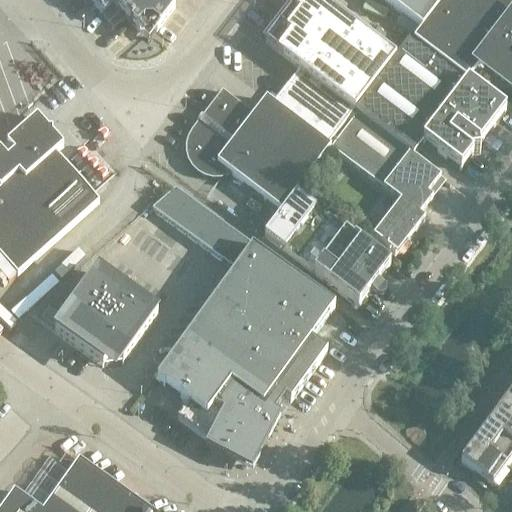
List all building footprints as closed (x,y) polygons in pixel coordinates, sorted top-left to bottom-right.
[(139,34),(140,34),(156,33),(175,9),(170,3),(166,0),(86,0),(101,17),(114,5),(139,34)] [(300,71),(286,89),(273,107),(330,151),(357,116),(357,115),(354,113),(395,60),(317,0),(300,0),(266,45),(300,71)] [(379,0),(421,32),(445,0),(379,0)] [(511,0),(446,0),(414,43),(467,84),(480,67),(511,91),(511,0)] [(113,31),(123,22),(113,10),(103,19),(113,31)] [(410,40),(395,60),(354,113),(357,115),(413,158),(424,144),(460,172),(473,156),(480,155),(479,148),(506,113),(467,84),(414,43),(410,40)] [(231,177),(281,215),(295,196),(330,151),(266,102),(253,118),(222,93),(190,135),(188,138),(187,141),(186,143),(186,145),(185,147),(185,151),(185,152),(185,154),(185,156),(186,158),(186,160),(187,162),(188,165),(190,168),(192,171),(193,173),(196,175),(198,176),(201,178),(204,180),(206,181),(210,181),(214,182),(217,182),(221,181),(223,181),(226,180),(230,178),(231,177)] [(440,180),(357,116),(330,151),(400,204),(373,239),(397,258),(425,222),(420,218),(432,201),(427,197),(440,180)] [(26,182),(56,155),(63,149),(36,119),(0,151),(0,189),(19,173),(26,182)] [(99,205),(56,155),(26,182),(19,173),(0,189),(0,258),(17,278),(99,205)] [(250,247),(175,192),(152,212),(233,271),(250,247)] [(283,253),(358,310),(390,269),(295,196),(281,215),(264,238),(283,253)] [(157,382),(159,384),(189,406),(177,422),(208,444),(205,450),(251,475),(280,420),(279,419),(275,416),(285,401),(290,405),(327,355),(311,343),(334,311),(251,251),(157,382)] [(123,366),(126,361),(157,318),(97,275),(54,335),(102,369),(106,364),(117,362),(123,366)] [(496,409),(511,421),(511,394),(505,404),(502,401),(496,409)] [(487,429),(511,447),(511,421),(496,409),(490,417),(493,420),(487,429)] [(470,444),(506,470),(511,461),(511,447),(487,429),(480,438),(476,436),(470,444)] [(506,470),(470,444),(464,452),(468,455),(460,465),(493,488),(506,470)] [(42,500),(61,466),(48,458),(29,492),(42,500)] [(148,511),(78,462),(43,511),(39,511),(14,493),(0,511),(148,511)]
